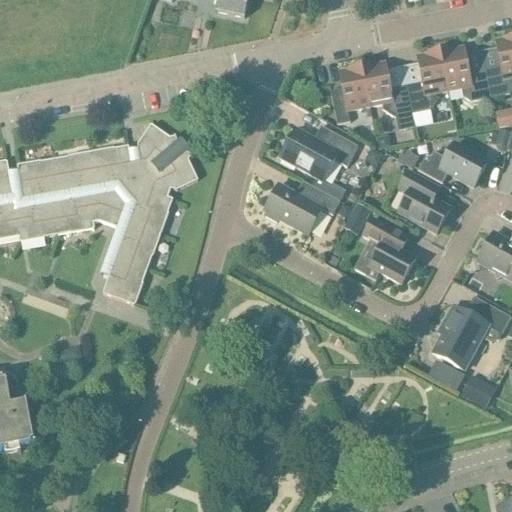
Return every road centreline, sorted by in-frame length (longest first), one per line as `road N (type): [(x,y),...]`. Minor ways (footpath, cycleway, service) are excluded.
road 1 (residential): [(511,212),(491,202),(415,324),(221,225)]
road 2 (residential): [(129,511),(139,455),(221,225)]
road 3 (residential): [(0,106),(274,53)]
road 4 (residential): [(221,225),(274,53)]
road 5 (residential): [(342,37),(506,5)]
road 6 (unclassified): [(362,511),(436,472),(511,452)]
